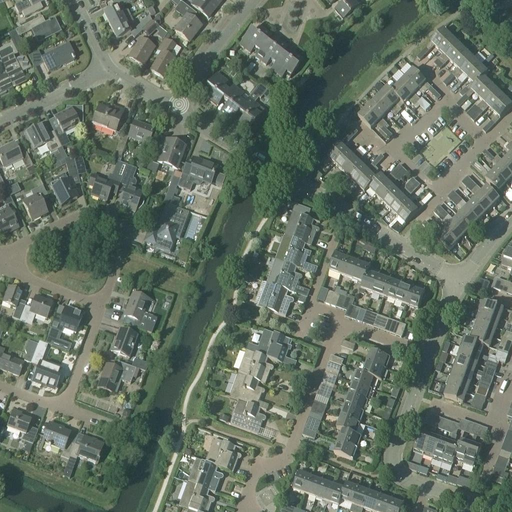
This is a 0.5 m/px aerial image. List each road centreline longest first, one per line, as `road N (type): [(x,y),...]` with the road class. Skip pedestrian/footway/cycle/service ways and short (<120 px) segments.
road 1 (residential): [(456,282),(176,111)]
road 2 (residential): [(99,308),(126,239),(120,227),(78,217),(0,256)]
road 3 (residential): [(242,511),(257,471),(291,450),(338,325)]
road 4 (residential): [(427,355),(390,462),(397,477),(427,490)]
road 5 (residential): [(176,111),(206,59),(258,0)]
road 6 (residential): [(0,125),(108,72)]
